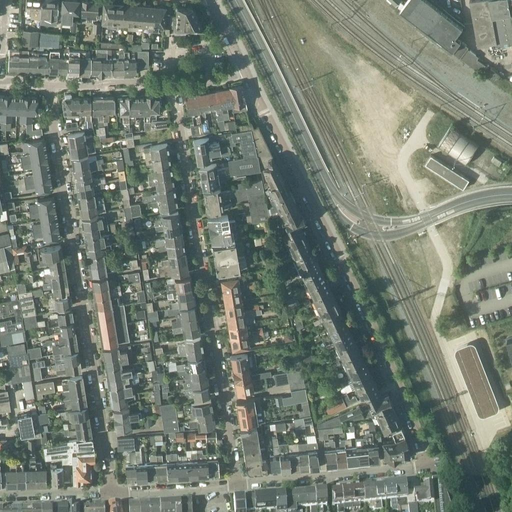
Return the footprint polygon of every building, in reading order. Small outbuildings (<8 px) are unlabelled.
[(41,0),(25,0),(25,15),(40,16),(41,0)] [(41,0),(40,16),(49,17),(49,22),(56,22),(57,0),(41,0)] [(78,1),(67,0),(62,0),(62,11),(61,22),(71,23),(72,12),(77,13),(78,1)] [(100,18),(102,3),(90,2),(90,1),(82,0),(82,1),(81,13),(86,13),(86,21),(92,22),(92,19),(96,19),(96,18),(100,18)] [(407,0),(398,11),(452,52),(476,70),(482,73),(487,67),(477,59),(478,57),(467,49),(469,47),(461,41),(461,40),(456,36),(463,26),(460,23),(429,0),(407,0)] [(511,45),(511,20),(508,0),(476,0),(470,1),(478,46),(497,43),(498,48),(511,45)] [(102,25),(112,26),(115,3),(110,3),(110,2),(105,1),(105,2),(104,2),(102,25)] [(123,26),(125,3),(119,3),(119,4),(115,3),(112,26),(117,27),(117,26),(123,26)] [(127,28),(133,28),(135,5),(130,5),(130,4),(125,3),(123,26),(127,26),(127,28)] [(139,6),(135,5),(133,28),(138,29),(138,27),(143,27),(145,5),(139,4),(139,6)] [(147,29),(153,30),(155,7),(150,6),(150,5),(145,5),(143,27),(148,28),(147,29)] [(159,7),(155,7),(153,30),(158,30),(158,28),(163,29),(165,8),(164,8),(164,7),(159,6),(159,7)] [(173,13),(173,19),(199,20),(198,20),(196,17),(198,17),(195,11),(194,12),(192,8),(191,7),(191,6),(190,6),(189,6),(188,6),(187,6),(186,7),(177,7),(177,13),(173,13)] [(175,32),(179,32),(185,31),(185,30),(203,30),(204,30),(204,29),(203,30),(202,28),(203,28),(201,23),(200,23),(198,21),(199,20),(173,19),(172,25),(176,25),(175,32)] [(39,46),(40,33),(40,32),(22,30),(21,45),(38,46),(39,46)] [(38,46),(39,48),(44,48),(44,46),(45,46),(59,47),(60,34),(40,33),(39,46),(38,46)] [(141,44),(141,50),(141,48),(149,48),(150,42),(142,42),(141,44)] [(38,49),(38,72),(47,72),(48,56),(48,51),(44,51),(44,48),(39,48),(38,49)] [(69,51),(69,48),(65,48),(65,49),(64,49),(64,50),(60,50),(60,56),(59,72),(68,73),(68,56),(69,51)] [(9,49),(9,54),(8,71),(19,71),(19,49),(9,49)] [(19,49),(19,71),(22,71),(22,72),(25,72),(26,71),(28,71),(28,55),(28,50),(19,49)] [(28,71),(38,72),(38,49),(36,49),(34,49),(33,50),(28,50),(28,55),(28,71)] [(96,58),(92,57),(91,74),(98,74),(101,74),(102,49),(97,49),(96,52),(96,58)] [(102,49),(101,74),(104,74),(111,74),(111,58),(107,58),(107,55),(112,55),(112,49),(102,49)] [(137,58),(137,66),(148,66),(148,51),(141,50),(137,50),(137,58)] [(68,73),(79,73),(80,51),(77,51),(69,51),(68,56),(68,73)] [(80,51),(79,73),(90,74),(91,57),(90,57),(90,51),(80,51)] [(119,58),(113,58),(113,74),(124,74),(124,51),(119,51),(119,58)] [(124,74),(125,74),(135,74),(135,66),(137,66),(137,58),(130,58),(129,51),(124,51),(124,74)] [(60,56),(49,56),(49,72),(59,72),(60,56)] [(496,84),(501,76),(490,68),(485,76),(496,84)] [(242,85),(229,87),(229,88),(232,106),(234,115),(238,115),(238,111),(241,111),(240,108),(247,107),(246,102),(245,102),(242,85)] [(221,89),(218,90),(223,120),(229,119),(227,107),(232,106),(229,88),(221,90),(221,89)] [(216,91),(208,92),(211,110),(215,109),(217,121),(219,129),(224,128),(223,122),(223,120),(218,90),(216,90),(216,91)] [(211,110),(208,92),(206,92),(201,92),(201,93),(199,93),(197,93),(203,133),(209,132),(208,124),(202,125),(201,120),(205,119),(205,117),(206,117),(205,110),(211,110)] [(203,134),(203,133),(197,93),(194,94),(193,94),(192,94),(187,95),(186,96),(188,112),(194,111),(195,115),(192,116),(193,123),(190,124),(192,135),(203,134)] [(72,117),(72,115),(72,98),(71,98),(71,94),(65,94),(65,98),(62,101),(64,114),(65,114),(65,117),(72,117)] [(129,123),(128,96),(125,96),(125,95),(120,95),(120,97),(118,97),(118,114),(123,113),(123,123),(129,123)] [(140,96),(139,96),(139,114),(144,114),(144,120),(143,120),(143,125),(144,125),(144,130),(150,130),(150,95),(146,95),(146,96),(145,95),(141,95),(140,96)] [(150,95),(150,130),(167,127),(166,120),(152,121),(152,119),(156,119),(156,113),(161,113),(160,100),(161,100),(161,99),(160,99),(160,96),(153,96),(153,95),(150,95)] [(12,113),(17,113),(17,96),(7,96),(6,131),(10,131),(10,123),(12,123),(12,113)] [(19,123),(26,123),(27,97),(17,96),(17,113),(20,114),(19,123)] [(131,96),(128,96),(129,123),(136,123),(135,114),(139,114),(139,96),(132,96),(131,96)] [(27,97),(26,123),(27,123),(27,132),(27,136),(34,135),(42,134),(41,128),(32,129),(32,123),(33,113),(37,113),(38,97),(27,97)] [(104,123),(103,97),(93,97),(93,113),(98,113),(98,123),(104,123)] [(114,97),(103,97),(104,123),(106,123),(106,121),(109,121),(109,113),(114,113),(114,97)] [(72,115),(81,115),(80,98),(72,98),(72,115)] [(80,98),(81,115),(86,115),(85,121),(86,125),(83,126),(84,131),(93,130),(92,122),(91,123),(90,98),(80,98)] [(235,120),(229,121),(223,122),(224,128),(225,128),(236,126),(235,120)] [(67,129),(78,127),(77,121),(66,123),(67,129)] [(261,169),(265,187),(268,185),(269,187),(283,179),(258,126),(257,127),(256,126),(256,127),(256,128),(254,129),(251,123),(250,123),(250,122),(250,124),(251,130),(259,168),(259,169),(261,169)] [(466,164),(479,144),(451,125),(437,145),(466,164)] [(146,144),(169,141),(167,129),(144,133),(146,144)] [(236,171),(259,168),(251,130),(240,131),(231,133),(232,137),(229,137),(229,139),(230,146),(220,148),(220,152),(221,154),(230,152),(230,150),(233,149),(232,145),(235,145),(235,141),(240,140),(244,157),(235,158),(235,161),(229,162),(230,168),(235,167),(236,171)] [(68,134),(69,144),(95,140),(96,142),(100,141),(99,138),(99,136),(99,135),(94,136),(85,137),(84,131),(68,134)] [(44,138),(22,142),(24,152),(29,151),(46,148),(44,138)] [(209,144),(209,138),(193,140),(195,151),(220,147),(219,142),(209,144)] [(95,140),(69,144),(71,155),(88,152),(87,149),(101,146),(100,143),(100,141),(96,142),(95,140)] [(0,142),(0,149),(1,153),(9,152),(7,142),(0,142)] [(167,144),(152,146),(144,147),(145,153),(142,153),(143,158),(145,157),(145,158),(169,154),(168,151),(170,149),(170,146),(168,145),(167,144)] [(125,161),(126,161),(133,160),(133,159),(130,160),(129,148),(128,148),(128,147),(123,148),(125,161)] [(220,152),(220,148),(220,147),(195,151),(197,163),(212,160),(211,154),(220,152)] [(46,148),(29,151),(30,155),(21,156),(22,163),(47,159),(46,148)] [(145,157),(143,158),(143,159),(146,159),(146,164),(147,169),(171,165),(169,154),(145,158),(145,157)] [(425,164),(464,188),(469,179),(431,155),(425,164)] [(502,161),(494,155),(491,160),(499,165),(502,161)] [(72,161),(73,168),(97,164),(97,160),(88,161),(88,156),(73,158),(73,160),(72,161)] [(47,159),(22,163),(22,170),(32,168),(32,171),(49,169),(47,159)] [(123,159),(116,160),(118,170),(125,169),(123,159)] [(98,170),(97,164),(73,168),(75,178),(91,175),(91,171),(98,170)] [(200,174),(201,177),(226,173),(225,168),(217,169),(216,164),(199,166),(199,168),(198,169),(199,173),(200,174)] [(148,179),(172,175),(171,165),(147,169),(153,169),(154,173),(147,174),(148,179)] [(245,171),(259,169),(259,168),(236,171),(235,167),(230,168),(230,173),(239,172),(240,179),(246,178),(245,171)] [(25,182),(51,178),(49,169),(32,171),(33,175),(24,176),(24,178),(13,179),(14,182),(11,182),(12,184),(25,182)] [(201,177),(202,181),(200,182),(201,186),(202,187),(203,188),(220,185),(219,181),(227,180),(226,173),(201,177)] [(75,178),(76,187),(106,183),(105,178),(92,180),(91,175),(75,178)] [(172,175),(148,179),(149,186),(155,185),(156,189),(174,186),(172,175)] [(51,178),(25,182),(26,190),(36,188),(36,192),(52,189),(51,178)] [(284,181),(283,179),(269,187),(265,189),(267,195),(270,193),(273,199),(290,191),(288,186),(287,186),(284,181)] [(263,189),(261,180),(237,184),(238,190),(240,189),(240,193),(242,203),(248,202),(250,216),(246,216),(246,219),(247,223),(270,219),(263,189)] [(78,197),(94,194),(94,190),(104,188),(103,184),(106,183),(76,187),(78,197)] [(152,200),(176,197),(175,193),(176,192),(176,188),(174,187),(174,186),(156,189),(157,194),(143,197),(144,202),(152,201),(152,200)] [(221,192),(220,187),(203,190),(205,201),(229,197),(234,196),(233,194),(240,193),(240,189),(238,190),(221,192)] [(123,199),(129,198),(130,198),(129,194),(128,194),(127,189),(121,190),(123,199)] [(271,213),(294,202),(292,197),(293,196),(290,191),(273,199),(276,206),(270,209),(271,213)] [(223,206),(242,203),(240,193),(233,194),(234,196),(229,197),(205,201),(207,212),(224,209),(223,206)] [(78,197),(79,206),(104,202),(103,197),(95,198),(94,194),(78,197)] [(28,206),(29,212),(55,208),(54,197),(38,199),(39,204),(28,206)] [(152,201),(144,202),(144,203),(147,202),(148,208),(159,206),(160,210),(178,207),(176,197),(152,200),(152,201)] [(104,202),(79,206),(81,215),(97,213),(105,212),(104,202)] [(284,219),(299,212),(299,211),(300,211),(297,206),(296,206),(294,202),(271,213),(272,218),(278,216),(276,212),(278,211),(282,220),(284,219)] [(141,214),(139,203),(131,205),(132,216),(141,214)] [(40,221),(57,218),(55,208),(29,212),(30,219),(39,217),(40,221)] [(154,220),(155,225),(180,221),(179,218),(180,217),(180,213),(178,212),(178,211),(161,214),(162,219),(154,220)] [(289,230),(299,225),(306,221),(303,215),(301,216),(300,214),(302,213),(301,212),(300,213),(299,212),(284,219),(282,220),(280,221),(282,226),(286,224),(289,230)] [(107,215),(99,216),(81,219),(83,229),(108,225),(107,215)] [(228,220),(227,215),(208,218),(210,230),(236,225),(234,219),(228,220)] [(32,227),(33,232),(58,228),(57,218),(40,221),(40,224),(32,226),(32,227)] [(163,230),(164,234),(181,231),(181,230),(183,229),(182,225),(180,225),(180,221),(155,225),(156,231),(163,230)] [(270,223),(264,225),(266,234),(272,232),(270,223)] [(108,225),(83,229),(84,238),(101,235),(100,231),(105,230),(105,231),(109,231),(108,225)] [(210,230),(211,242),(236,238),(235,233),(237,232),(236,225),(210,230)] [(289,246),(306,238),(304,233),(303,233),(300,228),(299,225),(289,230),(290,233),(284,236),(289,246)] [(60,238),(58,228),(33,232),(34,239),(44,237),(44,240),(60,238)] [(154,241),(155,246),(183,241),(181,231),(164,234),(165,239),(154,241)] [(0,246),(10,244),(7,232),(0,233),(0,246)] [(101,235),(84,238),(86,247),(110,243),(109,234),(101,235)] [(262,237),(254,239),(255,245),(263,244),(263,242),(272,241),(271,234),(262,236),(262,237)] [(143,238),(139,239),(136,239),(138,248),(147,246),(145,238),(143,238)] [(289,246),(294,256),(310,248),(308,244),(309,243),(306,238),(289,246)] [(212,245),(214,258),(244,254),(242,240),(212,245)] [(185,251),(183,241),(155,246),(156,247),(159,246),(159,252),(167,250),(167,254),(185,251)] [(111,249),(110,243),(86,247),(87,257),(110,253),(109,249),(111,249)] [(11,245),(10,244),(0,246),(0,272),(9,270),(14,269),(12,256),(11,248),(11,245)] [(18,247),(12,247),(11,248),(12,256),(18,255),(18,254),(28,252),(26,245),(18,247)] [(39,260),(41,259),(63,255),(61,246),(37,249),(39,260)] [(294,256),(298,266),(316,258),(313,253),(312,253),(310,248),(294,256)] [(158,261),(158,266),(186,261),(185,251),(167,254),(168,259),(161,261),(158,261)] [(87,257),(89,266),(115,261),(115,258),(105,259),(104,255),(110,254),(110,253),(87,257)] [(246,267),(244,254),(214,258),(216,272),(246,267)] [(49,265),(49,268),(64,265),(63,255),(41,259),(39,260),(40,266),(49,265)] [(318,264),(316,258),(298,266),(302,274),(291,278),(293,282),(299,279),(320,269),(317,264),(318,264)] [(279,259),(265,261),(266,269),(280,267),(279,259)] [(115,261),(89,266),(90,275),(107,273),(107,269),(116,268),(115,261)] [(166,276),(171,275),(188,272),(186,261),(158,266),(160,272),(165,271),(166,276)] [(43,274),(44,278),(66,275),(66,274),(64,265),(49,268),(44,269),(45,274),(43,274)] [(304,282),(307,287),(325,278),(323,273),(322,274),(320,269),(299,279),(301,284),(304,282)] [(129,283),(135,283),(140,282),(139,272),(128,274),(129,283)] [(66,275),(44,278),(45,285),(47,285),(47,288),(68,285),(66,274),(66,275)] [(107,276),(91,279),(93,289),(117,285),(116,280),(108,281),(107,276)] [(166,284),(167,289),(192,284),(190,276),(174,278),(175,282),(166,284)] [(238,278),(238,276),(221,279),(223,291),(240,288),(244,287),(242,277),(238,278)] [(328,284),(325,278),(307,287),(311,297),(329,289),(327,284),(328,284)] [(17,283),(18,293),(26,292),(24,282),(17,283)] [(135,283),(137,292),(144,291),(144,290),(142,290),(140,282),(135,283)] [(294,293),(290,283),(286,285),(288,296),(294,293)] [(168,298),(177,297),(194,294),(192,284),(167,289),(168,298)] [(6,301),(19,298),(18,293),(17,285),(0,287),(0,296),(5,295),(6,301)] [(53,292),(47,293),(48,298),(69,295),(68,285),(47,288),(52,288),(53,292)] [(117,285),(93,289),(94,298),(121,294),(120,290),(119,285),(117,285)] [(223,291),(225,303),(242,300),(241,293),(250,292),(249,287),(244,287),(240,288),(223,291)] [(316,307),(335,298),(333,293),(332,294),(329,289),(311,297),(316,307)] [(32,297),(40,296),(39,290),(18,293),(19,298),(21,314),(22,316),(35,313),(32,297)] [(145,300),(144,291),(137,292),(137,297),(140,297),(141,300),(145,300)] [(48,298),(47,293),(49,303),(56,302),(56,307),(71,305),(69,295),(48,298)] [(121,294),(94,298),(96,308),(123,303),(122,299),(121,294)] [(195,304),(194,294),(177,297),(178,302),(171,303),(169,303),(169,308),(195,304)] [(288,299),(289,308),(298,303),(295,296),(288,299)] [(6,301),(2,302),(4,314),(10,313),(9,309),(14,308),(15,315),(21,314),(19,298),(6,301)] [(318,319),(321,317),(339,309),(337,304),(338,304),(335,298),(316,307),(319,314),(316,315),(318,319)] [(226,314),(243,311),(242,300),(225,303),(226,314)] [(146,302),(147,312),(154,311),(152,301),(146,302)] [(123,303),(96,308),(97,317),(125,313),(124,303),(123,303)] [(180,313),(180,316),(197,314),(195,304),(169,308),(169,309),(168,309),(169,315),(180,313)] [(323,322),(326,328),(345,319),(342,314),(341,314),(339,309),(321,317),(322,318),(318,319),(312,322),(314,326),(323,322)] [(244,316),(253,314),(253,310),(243,311),(226,314),(228,325),(245,322),(244,316)] [(72,311),(57,313),(58,318),(47,320),(48,325),(73,321),(72,311)] [(22,318),(24,329),(24,330),(37,327),(36,321),(35,315),(35,314),(35,313),(22,316),(22,318)] [(125,313),(97,317),(99,326),(127,322),(125,313)] [(11,319),(5,320),(8,333),(24,329),(22,318),(22,316),(21,314),(15,315),(17,322),(12,323),(11,319)] [(172,322),(173,327),(198,323),(197,314),(180,316),(177,317),(178,321),(172,322)] [(297,330),(303,326),(299,316),(294,318),(297,330)] [(44,319),(36,321),(37,327),(45,326),(44,319)] [(347,324),(345,319),(326,328),(329,334),(321,338),(323,342),(349,329),(346,325),(347,324)] [(54,331),(54,334),(75,331),(73,321),(48,325),(49,332),(54,331)] [(230,336),(247,334),(253,333),(251,321),(245,322),(228,325),(230,336)] [(127,322),(99,326),(100,336),(128,331),(127,322)] [(183,331),(184,335),(200,333),(200,331),(200,330),(200,328),(199,327),(198,323),(173,327),(174,333),(183,331)] [(333,342),(335,348),(354,339),(352,334),(351,334),(349,329),(323,342),(325,346),(333,342)] [(26,340),(24,330),(0,334),(0,340),(1,345),(7,344),(26,340)] [(42,343),(42,346),(77,340),(75,331),(54,334),(54,335),(57,334),(58,339),(45,341),(45,342),(42,343)] [(128,331),(100,336),(102,345),(130,341),(128,331)] [(292,332),(284,333),(285,342),(294,340),(292,332)] [(247,334),(230,336),(232,349),(249,346),(248,339),(254,338),(253,333),(247,334)] [(201,337),(184,339),(185,344),(178,345),(179,350),(202,346),(201,337)] [(357,344),(354,339),(335,348),(339,355),(330,359),(332,362),(337,359),(341,358),(358,350),(356,345),(357,344)] [(62,352),(78,350),(77,340),(42,346),(42,347),(50,346),(51,351),(62,349),(62,352)] [(9,356),(28,353),(27,348),(26,342),(7,345),(9,356)] [(120,351),(118,346),(102,349),(104,358),(128,355),(131,355),(131,350),(120,351)] [(186,355),(187,358),(204,356),(202,346),(179,350),(180,356),(186,355)] [(473,348),(460,353),(482,409),(495,404),(473,348)] [(308,349),(302,352),(304,363),(313,359),(308,349)] [(50,359),(51,365),(80,360),(78,350),(62,352),(62,353),(57,354),(58,358),(50,359)] [(361,354),(358,350),(341,358),(345,368),(364,359),(362,354),(361,354)] [(29,363),(28,353),(9,356),(8,356),(9,367),(29,363)] [(232,368),(249,366),(257,364),(255,353),(230,357),(232,368)] [(104,358),(105,368),(122,365),(121,362),(128,361),(127,355),(128,355),(104,358)] [(204,356),(187,358),(188,363),(177,365),(177,370),(205,365),(204,356)] [(341,383),(350,379),(368,370),(366,365),(367,365),(364,359),(345,368),(348,375),(340,379),(341,383)] [(56,370),(56,374),(67,372),(81,370),(80,360),(51,365),(53,365),(54,370),(56,370)] [(105,368),(107,377),(131,374),(132,373),(131,368),(123,369),(122,365),(105,368)] [(185,378),(190,377),(207,375),(205,365),(177,370),(178,376),(185,375),(185,378)] [(45,378),(45,375),(44,371),(48,370),(47,366),(45,366),(33,368),(35,379),(45,378)] [(249,366),(232,368),(234,381),(251,378),(252,379),(271,376),(271,372),(251,375),(249,366)] [(2,368),(3,378),(4,384),(12,383),(9,367),(2,368)] [(290,389),(305,387),(302,369),(287,372),(289,383),(290,389)] [(341,383),(343,387),(348,385),(351,391),(357,388),(374,380),(371,374),(370,375),(368,370),(350,379),(341,383)] [(157,373),(158,379),(159,382),(161,382),(166,381),(164,372),(161,372),(157,373)] [(289,383),(287,372),(273,374),(276,386),(289,383)] [(107,377),(108,387),(125,384),(124,381),(132,380),(131,374),(107,377)] [(207,375),(190,377),(191,382),(183,383),(184,388),(208,384),(207,375)] [(61,384),(62,389),(84,386),(82,376),(68,378),(69,383),(61,384)] [(251,378),(234,381),(237,394),(253,391),(252,379),(251,378)] [(55,391),(53,380),(35,383),(37,394),(42,393),(55,391)] [(376,385),(374,380),(357,388),(362,398),(368,395),(371,401),(381,396),(378,390),(375,385),(376,385)] [(108,387),(110,396),(134,393),(133,388),(126,389),(125,384),(108,387)] [(210,394),(208,384),(184,388),(184,389),(185,394),(187,394),(188,398),(210,394)] [(70,398),(85,396),(84,386),(62,389),(62,390),(63,395),(70,394),(70,398)] [(305,387),(290,389),(292,398),(298,397),(299,401),(301,400),(308,399),(305,387)] [(0,392),(0,402),(9,401),(7,391),(0,392)] [(134,393),(110,396),(111,406),(128,403),(127,400),(135,399),(134,393)] [(341,396),(344,402),(346,406),(358,400),(356,396),(350,400),(346,393),(341,396)] [(388,393),(381,396),(371,401),(373,407),(370,409),(372,414),(391,405),(390,403),(392,403),(388,393)] [(64,404),(65,409),(87,405),(85,396),(70,398),(71,402),(64,404)] [(260,409),(258,397),(236,401),(238,413),(260,409)] [(184,407),(185,412),(212,408),(211,399),(194,402),(194,405),(184,407)] [(308,399),(301,400),(303,410),(298,411),(299,417),(303,417),(311,415),(308,399)] [(0,412),(8,411),(10,411),(9,401),(0,402),(0,412)] [(176,413),(176,410),(175,403),(160,405),(162,421),(176,413)] [(73,418),(89,415),(87,405),(65,409),(66,419),(73,418)] [(376,417),(378,423),(396,414),(394,409),(393,409),(391,405),(372,414),(370,415),(372,418),(376,417)] [(359,406),(338,415),(341,421),(363,418),(359,406)] [(196,417),(196,420),(214,417),(212,408),(185,412),(185,413),(189,413),(190,418),(196,417)] [(114,418),(114,421),(138,418),(144,417),(144,414),(141,414),(141,411),(130,412),(129,409),(113,411),(114,418)] [(265,409),(260,409),(238,413),(240,425),(266,422),(265,415),(266,415),(265,409)] [(28,437),(34,437),(41,436),(38,423),(32,425),(31,413),(17,416),(20,437),(27,435),(27,437),(28,437)] [(164,432),(179,430),(178,423),(177,417),(176,413),(162,421),(164,432)] [(394,431),(401,429),(401,428),(398,420),(399,420),(396,414),(378,423),(383,434),(394,430),(394,431)] [(62,424),(63,429),(90,425),(89,415),(73,418),(74,422),(62,424)] [(311,415),(303,417),(304,425),(312,423),(311,415)] [(341,421),(338,415),(316,425),(317,428),(343,425),(341,421)] [(5,419),(1,419),(2,425),(8,424),(8,421),(10,421),(9,416),(5,417),(5,419)] [(215,426),(214,417),(196,420),(189,421),(190,428),(198,426),(198,429),(215,426)] [(299,417),(295,418),(297,426),(304,425),(303,417),(299,417)] [(116,431),(132,429),(132,425),(137,425),(137,421),(139,421),(138,418),(114,421),(114,424),(115,424),(116,431)] [(0,431),(9,425),(8,424),(2,425),(1,419),(0,419),(0,431)] [(294,422),(285,423),(286,430),(295,428),(294,422)] [(41,433),(46,432),(48,432),(47,423),(39,424),(41,433)] [(276,431),(286,430),(286,424),(285,423),(276,424),(275,424),(276,430),(276,431)] [(92,435),(90,425),(63,429),(64,436),(77,434),(78,438),(92,435)] [(258,434),(257,427),(240,430),(242,441),(263,438),(262,433),(258,434)] [(333,428),(318,429),(318,440),(324,439),(324,438),(328,438),(328,434),(334,433),(333,428)] [(410,453),(411,451),(405,436),(404,437),(401,429),(394,431),(391,433),(394,440),(396,459),(405,458),(405,457),(409,456),(408,453),(410,453)] [(183,441),(183,431),(179,431),(175,431),(175,432),(175,437),(175,441),(183,441)] [(217,441),(216,432),(206,432),(207,442),(217,441)] [(194,433),(187,433),(188,441),(195,440),(194,433)] [(379,461),(378,444),(373,444),(371,434),(365,434),(366,437),(369,462),(379,461)] [(71,473),(71,480),(73,480),(73,483),(82,482),(82,481),(92,480),(92,478),(94,478),(94,473),(92,473),(91,462),(95,462),(94,451),(92,437),(42,445),(45,460),(62,459),(62,464),(68,464),(72,464),(73,473),(71,473)] [(134,448),(134,437),(117,438),(118,449),(134,448)] [(356,438),(356,446),(358,463),(369,462),(366,437),(356,438)] [(244,452),(260,449),(258,440),(263,439),(263,438),(242,441),(244,452)] [(324,441),(324,449),(326,466),(337,465),(335,448),(334,441),(333,441),(333,439),(329,439),(329,441),(327,441),(324,441)] [(351,439),(345,440),(347,464),(358,463),(356,446),(351,446),(351,439)] [(273,454),(270,455),(271,471),(281,470),(279,446),(278,440),(272,441),(273,454)] [(335,448),(337,465),(347,464),(345,440),(340,440),(340,442),(338,442),(339,447),(335,448)] [(396,459),(394,440),(391,441),(383,442),(385,460),(396,459)] [(0,441),(0,448),(8,448),(8,455),(15,455),(14,447),(9,447),(9,441),(0,441)] [(319,441),(307,443),(309,468),(319,467),(318,450),(319,450),(319,441)] [(281,470),(290,469),(289,453),(288,443),(284,443),(284,446),(279,446),(281,470)] [(288,443),(289,453),(290,469),(300,469),(298,445),(298,443),(298,444),(297,443),(289,443),(288,443)] [(300,469),(309,468),(307,443),(298,443),(298,445),(300,469)] [(246,463),(262,460),(260,453),(265,452),(264,449),(260,450),(260,449),(244,452),(246,463)] [(135,452),(135,457),(137,480),(147,479),(146,464),(142,464),(141,451),(135,451),(135,452)] [(166,453),(166,463),(167,478),(177,477),(176,454),(176,451),(174,451),(174,453),(170,453),(166,453)] [(130,464),(126,465),(127,481),(137,480),(135,457),(135,452),(130,453),(130,459),(130,464)] [(196,452),(196,453),(198,476),(208,476),(207,460),(207,454),(203,454),(203,452),(196,452)] [(188,477),(198,476),(196,453),(191,453),(191,455),(186,456),(188,477)] [(206,453),(207,454),(207,460),(208,476),(218,475),(218,459),(217,454),(209,454),(209,453),(206,453)] [(178,454),(176,454),(177,477),(188,477),(186,456),(182,456),(178,456),(178,454)] [(157,479),(156,455),(150,455),(150,464),(146,464),(147,479),(157,479)] [(167,478),(166,463),(162,463),(162,455),(156,455),(157,479),(167,478)] [(16,485),(26,485),(25,469),(22,469),(22,460),(17,460),(17,463),(16,463),(16,485)] [(35,462),(35,460),(29,460),(29,469),(25,469),(26,485),(36,485),(35,462)] [(36,460),(35,460),(35,462),(36,485),(46,484),(46,469),(41,469),(41,463),(36,463),(36,460)] [(267,475),(266,460),(262,461),(262,460),(246,463),(247,471),(249,472),(249,473),(265,471),(265,475),(267,475)] [(5,469),(6,472),(6,485),(16,485),(16,463),(9,463),(9,469),(5,469)] [(62,483),(63,483),(63,467),(56,467),(56,465),(50,465),(51,469),(51,483),(53,483),(53,484),(62,483)] [(452,511),(441,479),(432,480),(432,485),(434,505),(434,511),(452,511)] [(407,500),(406,492),(405,482),(395,483),(397,501),(407,500)] [(397,509),(397,501),(395,483),(384,484),(386,502),(390,502),(390,511),(394,511),(398,511),(397,509)] [(381,503),(386,502),(384,484),(373,485),(376,511),(382,511),(381,503)] [(374,511),(376,511),(373,485),(363,487),(365,504),(369,504),(369,509),(373,509),(374,511)] [(417,511),(417,506),(434,505),(432,485),(423,486),(423,487),(421,487),(421,491),(406,492),(407,500),(408,511),(417,511)] [(360,504),(365,504),(363,487),(352,488),(355,510),(360,509),(360,504)] [(355,510),(352,488),(341,489),(344,511),(355,510)] [(343,511),(344,511),(341,489),(331,490),(332,507),(337,506),(337,511),(343,511)] [(322,511),(322,507),(326,506),(325,490),(315,491),(316,511),(322,511)] [(316,511),(315,491),(305,492),(306,509),(309,509),(309,511),(316,511)] [(302,511),(302,510),(306,509),(305,492),(295,493),(296,511),(302,511)] [(296,511),(295,493),(284,494),(286,511),(290,511),(289,511),(296,511)] [(285,511),(286,511),(284,494),(274,495),(275,511),(285,511)] [(275,511),(274,495),(264,496),(265,511),(275,511)] [(265,511),(264,496),(254,497),(255,511),(265,511)] [(245,511),(244,497),(233,498),(234,511),(245,511)] [(255,511),(254,497),(244,497),(245,511),(255,511)] [(180,502),(180,511),(191,511),(190,501),(180,502)] [(169,511),(169,502),(159,503),(159,511),(169,511)] [(180,511),(180,502),(169,502),(169,511),(180,511)] [(159,511),(159,503),(149,504),(149,511),(159,511)]
